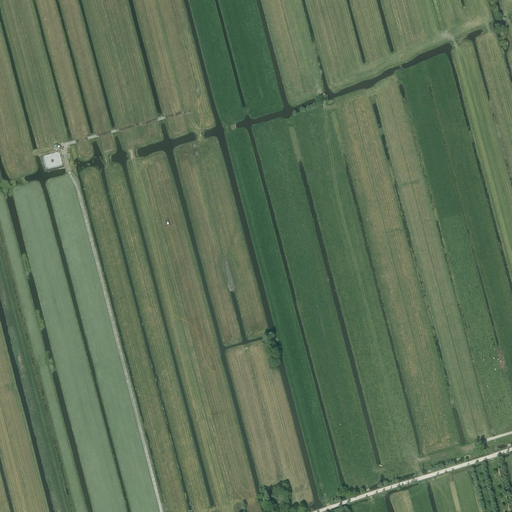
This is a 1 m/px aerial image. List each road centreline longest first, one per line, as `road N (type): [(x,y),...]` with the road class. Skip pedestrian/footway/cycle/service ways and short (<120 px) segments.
road 1 (track): [(187,111),(63,144),(161,511)]
road 2 (track): [(322,511),(511,449)]
road 3 (track): [(367,486),(365,475),(511,431)]
